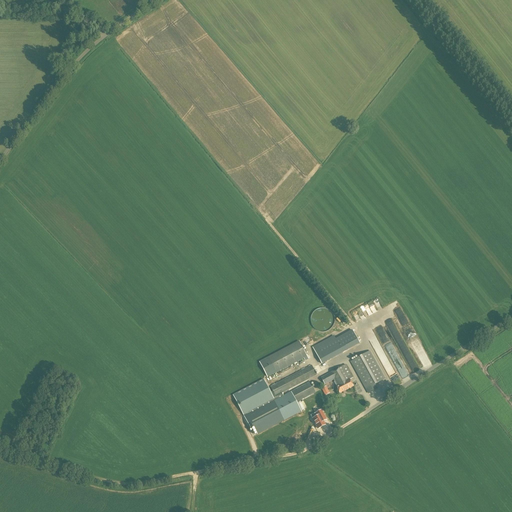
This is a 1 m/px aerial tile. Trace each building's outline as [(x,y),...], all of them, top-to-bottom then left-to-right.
[(355,315),(358,321),(378,312),(374,302),(370,304),(369,303),(361,307),(365,315),(361,318),(359,313),(355,315)] [(353,329),(315,347),(321,361),(345,350),(345,349),(359,342),(353,329)] [(374,344),(379,341),(375,334),(370,338),(374,344)] [(305,361),(309,359),(299,341),(259,362),(267,378),(304,358),(305,361)] [(401,346),(412,372),(419,370),(409,343),(401,346)] [(384,349),(378,351),(389,374),(395,371),(384,349)] [(366,389),(385,379),(370,351),(351,362),(366,389)] [(278,395),(317,375),(312,365),(271,387),(276,396),(278,395)] [(353,387),(349,380),(353,378),(345,365),(321,378),(325,385),(334,380),(337,387),(336,387),(340,393),(353,387)] [(392,377),(395,383),(401,380),(398,374),(392,377)] [(315,393),(315,392),(310,382),(280,398),(278,395),(276,396),(274,398),(263,378),(233,394),(251,428),(254,426),(258,434),(284,420),(285,420),(301,411),(297,402),(315,393)] [(325,396),(330,393),(326,386),(321,389),(325,396)] [(314,416),(314,427),(322,427),(322,423),(325,423),(325,412),(319,412),(319,416),(314,416)]
